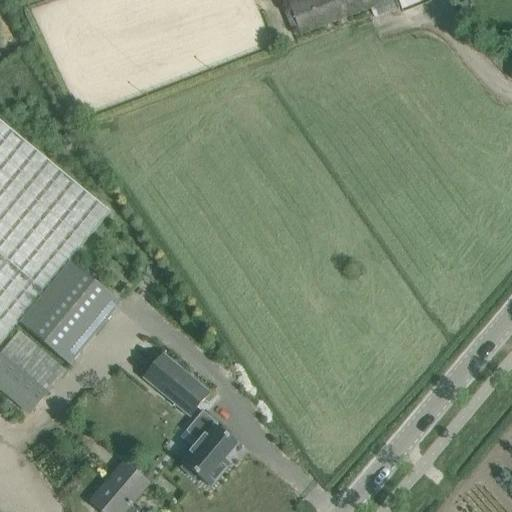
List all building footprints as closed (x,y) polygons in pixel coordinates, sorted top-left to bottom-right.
[(396,0),(293,0),(288,2),(302,37),(396,0)] [(468,3),(460,5),(464,18),(472,16),(468,3)] [(0,120),(0,346),(111,213),(0,120)] [(70,367),(122,305),(72,264),(21,326),(70,367)] [(0,391),(31,417),(67,373),(20,332),(0,355),(0,391)] [(191,417),(210,394),(164,356),(145,379),(191,417)] [(186,466),(184,469),(195,478),(197,476),(211,488),(229,466),(225,462),(238,447),(216,428),(219,425),(204,412),(187,432),(199,443),(196,450),(184,464),(186,466)] [(123,463),(108,482),(92,503),(91,504),(99,511),(141,511),(133,505),(151,485),(123,463)]
